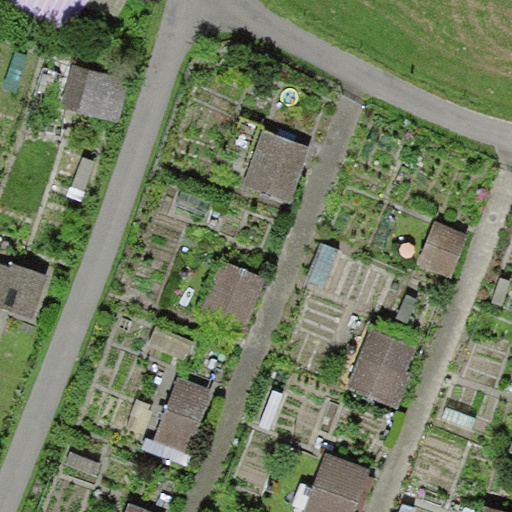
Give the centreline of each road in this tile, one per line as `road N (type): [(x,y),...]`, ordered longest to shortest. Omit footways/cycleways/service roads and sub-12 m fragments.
road 1 (residential): [(0,497),(195,0)]
road 2 (residential): [(219,0),(365,78),(511,138)]
